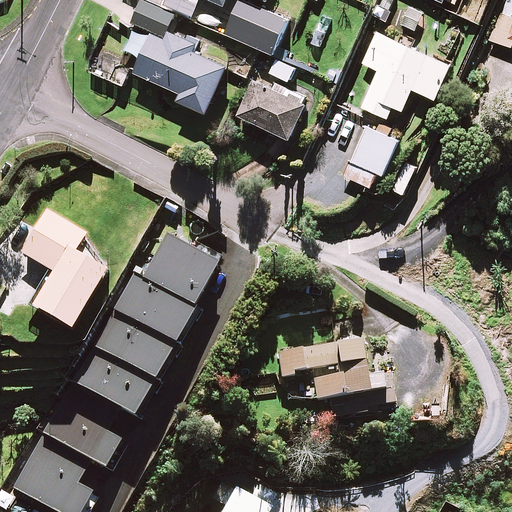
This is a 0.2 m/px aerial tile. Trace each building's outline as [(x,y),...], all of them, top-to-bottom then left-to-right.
[(267,0),(171,0),(169,6),(196,19),(204,0),(208,0),(229,9),(232,0),(266,0),(268,1),(267,0)] [(397,0),(384,0),(376,18),(387,23),(397,0)] [(293,23),(244,1),(229,36),(277,57),(293,23)] [(178,16),(145,2),(135,25),(140,27),(136,35),(129,52),(145,60),(139,75),(185,96),(182,103),(212,117),(232,70),(196,54),(199,47),(170,34),(178,16)] [(511,19),(506,18),(498,44),(511,48),(511,19)] [(484,33),(468,26),(459,47),(474,54),(484,33)] [(456,68),(378,35),(365,65),(383,73),(367,110),(392,121),(397,109),(407,113),(416,92),(442,103),(456,68)] [(290,92),(299,73),(286,67),(281,77),(263,69),(241,117),(296,143),(314,103),(290,92)] [(402,143),(370,129),(348,178),(374,190),(381,175),(387,178),(402,143)] [(467,162),(456,152),(439,171),(451,181),(467,162)] [(409,197),(419,168),(406,163),(395,192),(409,197)] [(89,238),(50,216),(26,258),(56,275),(36,310),(78,334),(112,275),(79,256),(89,238)] [(147,280),(135,274),(115,312),(94,349),(74,385),(45,438),(14,494),(51,511),(87,511),(96,496),(83,489),(95,466),(111,474),(124,450),(128,453),(132,446),(113,437),(124,415),(143,425),(144,424),(162,389),(182,350),(202,313),(225,268),(168,238),(147,280)] [(372,379),(366,343),(280,356),(283,381),(298,379),(298,375),(314,373),(319,403),(390,393),(387,377),(372,379)]
